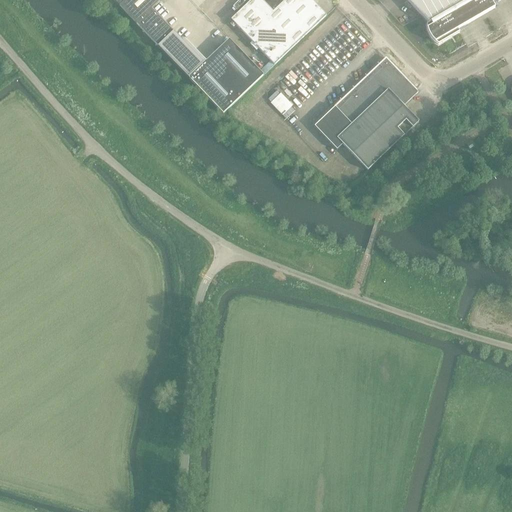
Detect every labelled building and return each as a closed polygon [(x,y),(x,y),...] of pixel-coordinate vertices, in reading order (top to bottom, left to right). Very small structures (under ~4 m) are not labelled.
[(126,0),(120,7),(158,47),(174,32),(152,10),(162,0),(126,0)] [(327,16),(311,0),(286,0),(273,12),(261,0),(252,0),(231,20),(275,66),(327,16)] [(406,0),(422,17),(429,24),(427,25),(427,27),(428,30),(428,32),(429,34),(430,36),(431,37),(432,39),(433,40),(434,42),(435,43),(437,44),(439,45),(460,33),(458,30),(495,8),(493,6),(503,0),(406,0)] [(174,32),(158,47),(189,78),(204,64),(174,32)] [(204,64),(189,78),(223,115),(264,76),(229,40),(204,64)] [(352,92),(335,108),(315,127),(337,151),(343,145),(368,171),(419,123),(404,107),(418,93),(386,59),(357,87),(357,90),(352,91),(352,92)]
